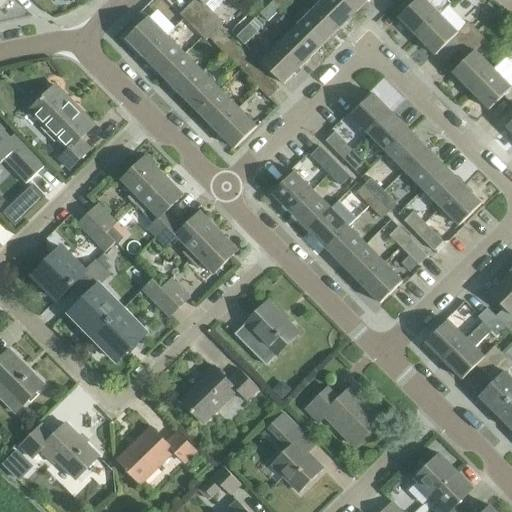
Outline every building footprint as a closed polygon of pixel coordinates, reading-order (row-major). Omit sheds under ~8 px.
[(212,13),(226,0),(193,0),(188,6),(206,26),(216,17),(212,13)] [(274,0),(273,2),(280,10),(290,0),(274,0)] [(355,14),(341,0),(323,0),(314,9),(337,32),(355,14)] [(341,0),(355,14),(369,0),(341,0)] [(449,6),(443,0),(407,0),(412,5),(398,19),(417,38),(439,16),(449,6)] [(280,10),(273,2),(259,15),(267,23),(280,10)] [(206,26),(188,6),(179,14),(183,20),(197,34),(206,26)] [(337,32),(314,9),(297,27),(319,50),(337,32)] [(141,11),(131,21),(138,28),(148,18),(141,11)] [(456,34),(439,16),(417,38),(435,57),(449,43),(457,51),(476,32),(467,23),(456,34)] [(206,26),(197,34),(206,42),(208,39),(217,31),(223,25),(216,17),(206,26)] [(144,60),(166,37),(148,18),(138,28),(125,41),(144,60)] [(243,46),(256,33),(248,26),(236,38),(243,46)] [(319,50),(297,27),(278,45),(301,68),(319,50)] [(231,45),(217,31),(208,39),(222,54),(231,45)] [(476,32),(457,51),(466,60),(452,74),(470,93),(492,71),(474,52),(485,42),(476,32)] [(166,37),(144,60),(162,78),(184,55),(166,37)] [(245,59),(231,45),(222,54),(235,68),(245,59)] [(301,68),(278,45),(260,63),(283,86),(301,68)] [(202,74),(184,55),(162,78),(180,96),(202,74)] [(258,73),(245,59),(235,68),(239,72),(249,82),(258,73)] [(511,69),(503,60),(492,71),(470,93),(489,112),(503,98),(511,106),(511,105),(511,69)] [(277,91),(258,73),(249,82),(257,90),(267,100),(277,91)] [(202,74),(180,96),(197,114),(219,92),(202,74)] [(55,87),(30,113),(67,151),(59,160),(70,171),(90,150),(80,140),(94,126),(55,87)] [(237,110),(219,92),(197,114),(215,132),(237,110)] [(368,136),(390,114),(372,95),(350,117),(368,136)] [(255,128),(237,110),(215,132),(232,150),(255,128)] [(409,132),(390,114),(368,136),(386,154),(409,132)] [(32,179),(42,169),(19,145),(16,148),(0,131),(0,164),(10,156),(32,179)] [(409,132),(386,154),(404,172),(427,149),(409,132)] [(343,161),(352,152),(334,133),(324,142),(343,161)] [(328,176),(337,167),(319,148),(310,157),(328,176)] [(444,168),(427,149),(404,172),(422,190),(444,168)] [(352,152),(343,161),(353,172),(363,163),(352,152)] [(135,207),(165,177),(146,158),(122,182),(133,193),(127,199),(135,207)] [(348,177),(337,167),(328,176),(339,187),(348,177)] [(462,186),(444,168),(422,190),(440,209),(462,186)] [(290,214),(312,191),(294,173),(272,195),(290,214)] [(165,177),(135,207),(142,214),(153,225),(148,231),(157,240),(178,220),(169,210),(183,196),(165,177)] [(370,179),(363,187),(376,201),(383,193),(370,179)] [(480,205),(462,186),(440,209),(458,227),(480,205)] [(31,187),(1,216),(13,229),(43,200),(31,187)] [(376,201),(363,187),(355,195),(368,208),(376,201)] [(312,191),(290,214),(308,232),(330,210),(312,191)] [(383,193),(376,201),(388,213),(396,205),(383,193)] [(388,213),(376,201),(368,208),(380,221),(388,213)] [(98,206),(87,216),(106,235),(116,225),(98,206)] [(348,228),(330,210),(308,232),(326,249),(348,228)] [(178,220),(157,240),(166,249),(177,238),(188,249),(182,255),(189,262),(219,233),(201,214),(186,228),(178,220)] [(414,234),(424,225),(413,214),(403,223),(414,234)] [(106,235),(87,216),(78,226),(105,254),(115,244),(106,235)] [(442,243),(424,225),(414,234),(433,252),(442,243)] [(366,246),(348,228),(326,249),(344,267),(366,246)] [(400,248),(409,239),(399,228),(389,238),(400,248)] [(219,233),(189,262),(197,270),(202,264),(214,275),(238,252),(219,233)] [(409,239),(400,248),(419,267),(428,257),(409,239)] [(384,264),(366,246),(344,267),(361,286),(384,264)] [(86,273),(85,273),(61,249),(33,277),(57,301),(75,284),(86,273)] [(88,296),(69,314),(93,339),(122,311),(98,287),(109,276),(106,274),(110,270),(104,264),(107,262),(102,256),(95,263),(85,273),(86,273),(75,284),(88,296)] [(402,283),(384,264),(361,286),(380,304),(402,283)] [(511,279),(509,276),(490,294),(504,308),(496,317),(495,317),(506,328),(511,333),(511,279)] [(171,280),(161,290),(179,309),(190,299),(171,280)] [(179,309),(161,290),(152,281),(142,290),(170,319),(179,309)] [(268,302),(235,335),(251,351),(267,367),(276,357),(300,334),(268,302)] [(478,318),(483,323),(491,331),(497,337),(506,328),(495,317),(496,317),(488,308),(478,318)] [(122,311),(93,339),(117,363),(146,335),(122,311)] [(444,362),(466,340),(448,321),(425,343),(444,362)] [(491,331),(483,323),(466,339),(466,340),(444,362),(462,380),(476,366),(485,375),(504,356),(495,347),(484,357),(474,348),(491,331)] [(43,385),(8,350),(0,358),(0,388),(20,408),(43,385)] [(511,364),(504,356),(485,375),(493,383),(479,397),(495,414),(511,397),(511,380),(505,373),(511,366),(511,364)] [(246,403),(259,391),(239,371),(228,382),(214,367),(179,401),(203,426),(237,393),(246,403)] [(279,385),(273,392),(282,401),(291,391),(284,384),(279,385)] [(355,447),(383,420),(352,388),(339,401),(328,390),(307,410),(318,422),(325,416),(355,447)] [(511,397),(495,414),(511,430),(511,397)] [(315,447),(295,427),(283,414),(268,428),(281,441),(288,449),(271,465),(299,493),(322,471),(307,455),(315,447)] [(75,480),(98,457),(69,428),(56,440),(41,426),(20,447),(32,458),(39,451),(53,465),(57,461),(75,480)] [(185,464),(196,453),(178,434),(167,445),(151,429),(134,445),(135,446),(118,463),(139,485),(174,452),(185,464)] [(16,448),(3,462),(12,471),(26,458),(16,448)] [(431,498),(456,473),(440,456),(414,481),(431,498)] [(230,496),(240,486),(223,467),(201,488),(211,499),(222,488),(230,496)] [(456,473),(431,498),(444,511),(467,511),(459,504),(473,490),(456,473)] [(243,511),(235,503),(228,510),(230,511),(243,511)]
